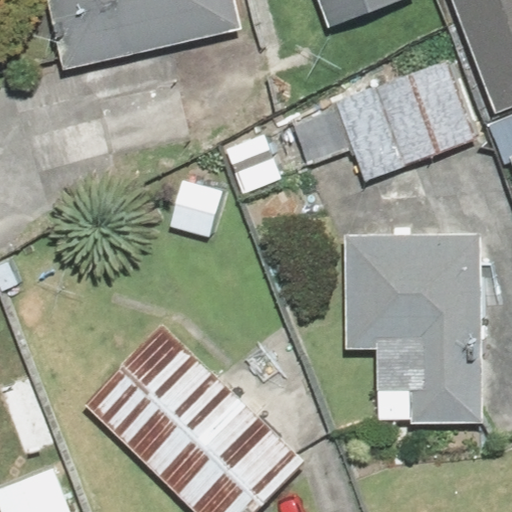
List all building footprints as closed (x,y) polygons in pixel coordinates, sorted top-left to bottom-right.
[(237,0),(45,0),(61,71),(244,31),(237,0)] [(329,0),(337,18),(387,0),(329,0)] [(511,0),(454,0),(497,112),(511,106),(511,0)] [(454,55),(342,99),(373,178),(485,134),(454,55)] [(173,86),(87,108),(102,165),(187,144),(173,86)] [(337,101),(286,122),(310,178),(361,157),(337,101)] [(280,131),(241,148),(262,196),(301,179),(280,131)] [(235,187),(189,177),(178,230),(223,239),(235,187)] [(484,420),(480,240),(347,242),(349,346),(378,346),(380,422),(484,420)] [(242,511),(298,454),(159,321),(83,400),(200,511),(242,511)] [(85,511),(71,471),(9,493),(16,511),(85,511)]
